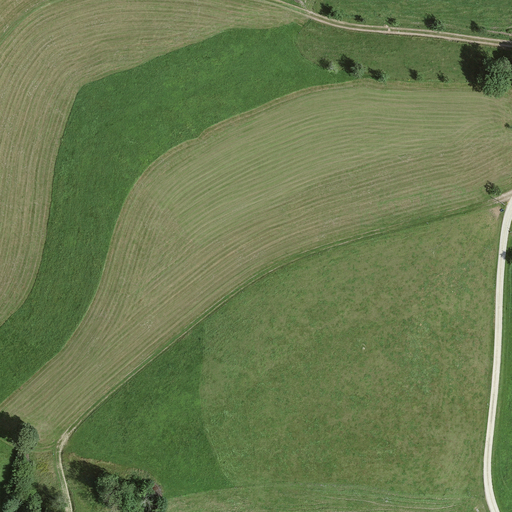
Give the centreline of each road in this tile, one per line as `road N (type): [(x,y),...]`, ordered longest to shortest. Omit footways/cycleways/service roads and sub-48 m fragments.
road 1 (track): [(70,511),(58,458),(63,438),(246,284),(322,247),(511,196)]
road 2 (track): [(495,511),(487,464),(505,228)]
road 3 (track): [(283,4),(346,26),(511,44)]
